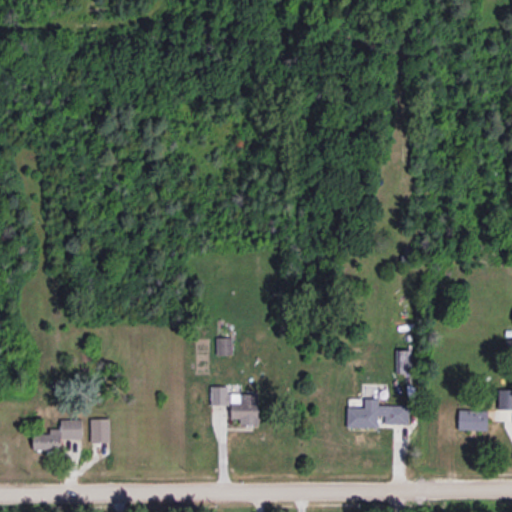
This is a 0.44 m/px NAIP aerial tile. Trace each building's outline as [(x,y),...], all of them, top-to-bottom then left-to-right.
[(210,405),(230,405),(230,418),(240,418),(240,423),(257,423),(257,393),(227,393),(227,385),(210,385),(210,405)] [(497,409),(511,408),(511,389),(497,389),(497,409)] [(408,405),(378,404),(378,398),(364,398),(364,407),(346,406),(346,426),(377,426),(377,415),(383,415),(383,423),(408,423),(408,405)] [(487,410),(458,409),(457,429),(487,430),(487,410)] [(109,417),(89,418),(90,442),(109,442),(109,417)] [(82,438),(81,418),(60,419),(60,428),(49,428),(49,433),(32,433),(32,449),(61,449),(61,438),(82,438)]
